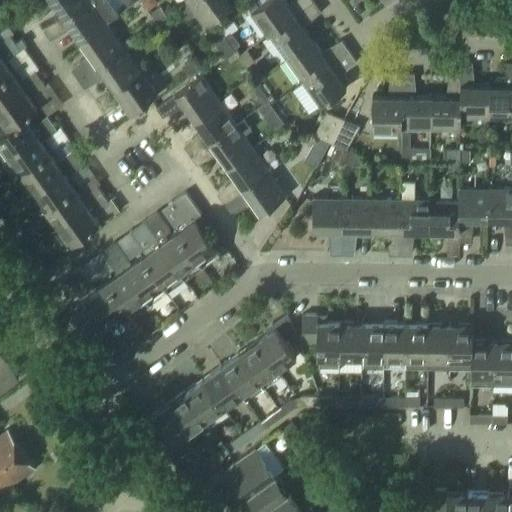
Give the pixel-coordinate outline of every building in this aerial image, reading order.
[(51,0),(63,17),(86,0),(51,0)] [(107,0),(86,0),(63,17),(80,40),(107,21),(117,14),(107,0)] [(154,0),(140,0),(147,9),(154,4),(154,0)] [(226,0),(187,0),(186,1),(179,6),(186,17),(194,12),(203,25),(231,6),(226,0)] [(248,6),(251,10),(268,34),(295,14),(284,0),(264,0),(258,4),(256,1),(248,6)] [(307,20),(321,9),(313,0),(292,0),(292,1),(307,20)] [(160,7),(150,14),(156,22),(166,15),(160,7)] [(295,14),(268,34),(285,58),(312,38),(295,14)] [(166,15),(156,22),(161,29),(171,23),(166,15)] [(107,21),(80,40),(97,64),(124,45),(107,21)] [(0,51),(15,41),(9,34),(0,40),(0,51)] [(0,51),(0,78),(11,70),(4,60),(27,44),(21,37),(15,41),(0,51)] [(226,38),(216,45),(225,58),(235,51),(226,38)] [(285,58),(301,81),(329,62),(312,38),(285,58)] [(113,88),(141,69),(124,45),(97,64),(113,88)] [(348,48),(329,62),(301,81),(319,106),(346,86),(345,85),(348,78),(343,72),(343,69),(356,60),(348,48)] [(246,50),(238,56),(246,67),(254,61),(246,50)] [(189,75),(202,66),(194,55),(181,64),(189,75)] [(489,117),(511,117),(511,60),(506,61),(506,72),(500,72),(497,74),(497,78),(490,78),(490,84),(489,117)] [(0,78),(0,104),(40,77),(34,69),(18,80),(11,70),(0,78)] [(158,93),(141,69),(113,88),(131,112),(158,93)] [(175,93),(192,117),(219,98),(202,74),(175,93)] [(40,77),(0,104),(0,129),(0,130),(1,131),(23,115),(24,115),(37,106),(29,95),(45,84),(40,77)] [(489,117),(490,84),(459,83),(459,96),(460,96),(460,117),(461,117),(489,117)] [(264,93),(258,97),(263,103),(269,99),(264,93)] [(401,128),(402,95),(372,94),(372,128),(401,128)] [(430,129),(431,95),(402,95),(401,128),(430,129)] [(431,95),(430,129),(460,129),(461,117),(460,117),(460,96),(459,96),(431,95)] [(234,118),(219,98),(192,117),(209,141),(242,117),(240,114),(234,118)] [(268,100),(258,107),(263,114),(273,107),(268,100)] [(313,134),(316,136),(330,141),(344,117),(327,110),(313,134)] [(0,130),(0,157),(0,158),(52,121),(46,114),(31,125),(24,115),(23,115),(1,131),(0,130)] [(242,117),(209,141),(226,165),(253,145),(244,133),(251,128),(243,117),(242,117)] [(344,117),(330,141),(344,147),(358,123),(344,117)] [(0,158),(13,175),(48,150),(41,140),(57,129),(52,121),(0,158)] [(316,165),(330,141),(316,136),(303,158),(316,165)] [(226,165),(243,188),(270,169),(253,145),(226,165)] [(337,148),(333,157),(345,162),(348,153),(337,148)] [(430,148),(410,148),(410,161),(430,162),(430,148)] [(443,148),(443,161),(460,161),(460,148),(443,148)] [(13,175),(25,193),(77,157),(71,149),(56,160),(48,150),(13,175)] [(25,193),(38,211),(73,185),(66,175),(82,164),(77,157),(25,193)] [(268,166),(270,169),(280,162),(276,157),(269,162),(270,164),(268,166)] [(410,173),(410,162),(402,162),(402,173),(410,173)] [(458,162),(449,162),(449,173),(458,173),(458,162)] [(287,193),(270,169),(243,188),(260,213),(287,193)] [(38,211),(50,229),(102,192),(97,184),(81,196),(73,185),(38,211)] [(488,219),(488,186),(458,185),(458,198),(459,198),(459,219),(488,219)] [(511,186),(488,186),(488,219),(511,219),(511,186)] [(220,252),(195,218),(202,213),(186,190),(171,200),(187,223),(177,230),(202,265),(220,252)] [(107,199),(102,192),(50,229),(63,247),(64,247),(67,251),(74,246),(71,241),(89,228),(99,221),(91,211),(107,199)] [(312,229),(342,230),(342,196),(312,196),(312,229)] [(342,196),(342,230),(341,253),(354,253),(357,230),(371,230),(371,197),(342,196)] [(400,197),(371,197),(371,230),(400,230),(400,197)] [(430,197),(400,197),(400,230),(429,231),(430,197)] [(430,197),(429,231),(459,231),(459,219),(459,198),(458,198),(430,197)] [(143,220),(184,278),(202,265),(177,230),(166,237),(164,233),(170,229),(157,210),(143,220)] [(141,255),(166,290),(184,278),(143,220),(129,229),(143,248),(149,244),(151,247),(141,255)] [(89,228),(93,233),(102,226),(99,221),(89,228)] [(18,225),(12,229),(25,247),(30,243),(18,225)] [(108,245),(149,303),(166,290),(141,255),(131,262),(115,239),(108,245)] [(106,280),(131,315),(149,303),(108,245),(100,250),(116,272),(106,280)] [(77,276),(114,328),(131,315),(106,280),(96,287),(80,264),(72,270),(77,276)] [(114,328),(77,276),(72,270),(65,275),(81,298),(70,305),(95,341),(114,328)] [(272,322),(275,326),(257,339),(278,368),(296,355),(289,345),(298,339),(287,312),(272,322)] [(340,321),(318,320),(318,316),(302,316),(301,340),(317,340),(316,368),(339,368),(339,356),(340,321)] [(362,321),(340,321),(339,356),(361,356),(362,321)] [(383,368),(384,321),(362,321),(361,356),(361,368),(383,368)] [(406,322),(384,321),(383,368),(405,369),(406,322)] [(427,369),(428,322),(406,322),(405,369),(427,369)] [(450,322),(428,322),(427,369),(449,369),(450,322)] [(470,369),(470,357),(471,357),(471,338),(472,338),(472,322),(450,322),(449,369),(470,369)] [(0,388),(18,376),(2,353),(11,347),(0,331),(0,388)] [(493,338),(472,338),(471,338),(471,357),(470,357),(470,369),(470,384),(493,384),(493,338)] [(511,338),(493,338),(493,384),(511,384),(511,338)] [(257,339),(239,352),(264,386),(282,374),(278,368),(257,339)] [(221,364),(242,393),(246,399),(264,386),(239,352),(221,364)] [(221,364),(203,377),(224,406),(242,393),(221,364)] [(203,377),(185,390),(206,419),(224,406),(203,377)] [(185,390),(167,403),(188,431),(206,419),(185,390)] [(405,391),(390,391),(390,405),(405,405),(405,396),(405,391)] [(302,395),(308,404),(319,404),(320,395),(302,395)] [(320,395),(319,404),(334,404),(334,395),(320,395)] [(347,404),(362,404),(362,395),(347,395),(347,404)] [(362,404),(377,405),(377,396),(362,395),(362,404)] [(405,405),(419,405),(419,396),(405,396),(405,405)] [(449,405),(449,397),(434,396),(434,405),(449,405)] [(449,405),(463,406),(463,397),(449,397),(449,405)] [(278,407),(283,414),(295,406),(290,399),(278,407)] [(492,402),(492,413),(492,422),(507,422),(507,405),(504,402),(492,402)] [(149,416),(169,445),(188,431),(167,403),(149,416)] [(266,415),(271,422),(283,414),(278,407),(266,415)] [(469,422),(478,422),(492,422),(492,413),(469,413),(469,422)] [(289,437),(298,431),(291,421),(283,427),(289,437)] [(242,432),(247,440),(259,431),(254,424),(242,432)] [(7,430),(0,434),(0,491),(34,468),(7,430)] [(230,441),(235,448),(247,440),(242,432),(230,441)] [(255,446),(226,466),(246,494),(275,474),(285,467),(267,441),(257,448),(255,446)] [(300,457),(309,450),(302,441),(293,447),(300,457)] [(200,457),(208,467),(223,457),(218,450),(206,458),(204,455),(200,457)] [(185,468),(192,478),(208,467),(200,457),(185,468)] [(312,475),(324,466),(319,459),(307,468),(312,475)] [(317,482),(329,473),(324,466),(312,475),(317,482)] [(275,474),(246,494),(258,511),(259,511),(288,492),(275,474)] [(467,511),(467,487),(434,487),(433,511),(467,511)] [(487,511),(488,488),(467,487),(467,511),(487,511)] [(487,511),(507,511),(508,488),(488,488),(487,511)] [(297,511),(301,510),(288,492),(259,511),(297,511)] [(332,504),(337,511),(349,503),(344,495),(332,504)] [(337,511),(350,511),(354,510),(349,503),(337,511)]
